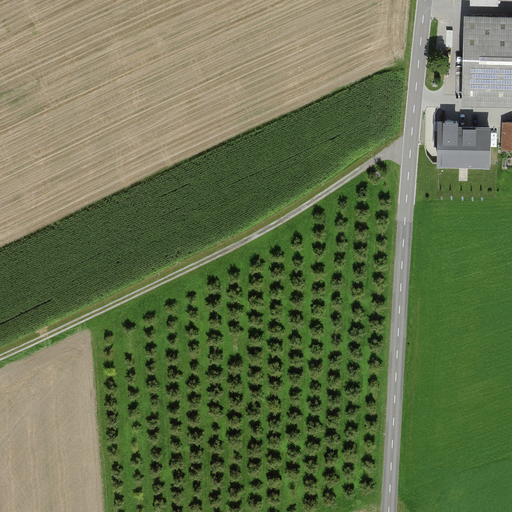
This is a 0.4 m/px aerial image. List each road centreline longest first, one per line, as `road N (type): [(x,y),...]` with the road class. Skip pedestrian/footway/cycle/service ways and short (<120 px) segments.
road 1 (tertiary): [(425,0),(389,511)]
road 2 (track): [(0,358),(256,237),(411,140)]
